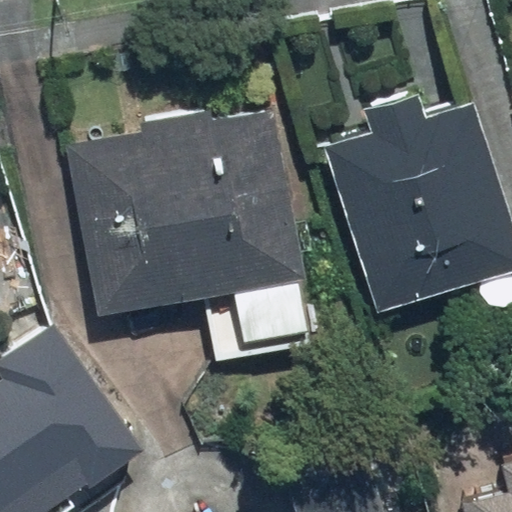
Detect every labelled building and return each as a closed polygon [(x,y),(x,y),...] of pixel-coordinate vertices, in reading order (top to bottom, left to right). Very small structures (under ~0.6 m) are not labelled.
[(434,67),(378,85),(385,107),(336,123),(389,284),(511,243),(511,130),(492,71),(441,88),(434,67)] [(81,117),(110,283),(206,266),(218,334),(330,315),(289,81),(81,117)] [(64,295),(8,342),(18,354),(0,369),(0,502),(8,511),(33,511),(158,407),(64,295)] [(421,511),(390,414),(282,450),(302,511),(421,511)] [(511,511),(511,467),(480,476),(487,511),(511,511)]
